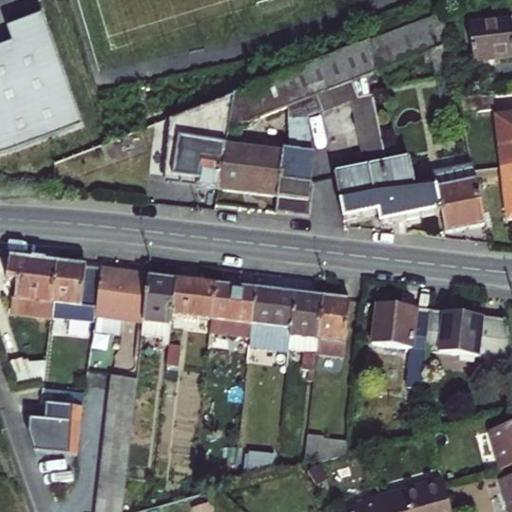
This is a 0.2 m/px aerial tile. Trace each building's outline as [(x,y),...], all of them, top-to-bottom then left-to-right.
[(358,101),(373,98),(380,96),(376,74),(429,53),(436,80),(454,77),(442,15),(340,54),(358,101)] [(0,153),(42,143),(89,124),(50,19),(15,32),(20,47),(0,54),(0,153)] [(511,21),(468,27),(472,62),(511,57),(511,21)] [(290,73),(234,95),(229,125),(239,127),(256,122),(287,110),(289,150),(283,151),(283,155),(278,197),(275,214),(309,219),(314,185),(310,184),(314,154),(311,152),(306,121),(347,106),(351,104),(358,101),(340,54),(290,73)] [(441,101),(458,97),(454,77),(436,80),(441,101)] [(218,188),(225,147),(229,125),(234,95),(160,123),(160,145),(149,145),(147,174),(180,177),(179,182),(218,188)] [(491,95),(463,98),(465,114),(493,111),(491,95)] [(358,101),(351,104),(364,171),(386,167),(373,98),(358,101)] [(511,116),(495,118),(501,170),(511,168),(511,116)] [(278,197),(283,155),(225,147),(218,188),(217,190),(278,197)] [(386,167),(364,171),(335,177),(344,223),(377,216),(379,227),(440,215),(442,214),(434,174),(413,178),(410,162),(386,167)] [(473,167),(434,174),(442,214),(440,215),(445,234),(485,226),(474,173),(473,167)] [(511,219),(511,168),(501,170),(507,220),(511,219)] [(16,300),(52,305),(57,266),(44,264),(44,261),(33,260),(33,263),(10,260),(9,267),(8,283),(17,284),(16,300)] [(94,320),(99,271),(57,266),(52,305),(50,320),(78,323),(79,317),(94,320)] [(94,321),(95,321),(102,271),(99,271),(94,320),(94,321)] [(143,323),(147,279),(120,276),(121,273),(112,272),(102,271),(95,321),(122,325),(122,321),(143,323)] [(172,317),(176,282),(147,279),(143,323),(141,336),(163,339),(162,346),(168,347),(172,317)] [(172,317),(211,322),(215,287),(204,286),(176,282),(172,317)] [(246,291),(215,287),(211,322),(210,335),(249,339),(250,334),(255,292),(255,289),(246,288),(246,291)] [(286,296),(255,292),(250,334),(249,339),(249,348),(289,353),(289,351),(291,339),(295,297),(295,295),(286,294),(286,296)] [(322,300),(295,297),(291,339),(289,351),(305,352),(303,371),(308,372),(307,382),(313,383),(317,342),(322,300)] [(350,303),(322,300),(317,342),(345,345),(350,303)] [(415,314),(415,311),(375,306),(371,345),(411,350),(410,357),(408,358),(406,370),(409,371),(406,389),(420,390),(424,352),(429,317),(415,314)] [(429,317),(424,352),(511,361),(511,357),(505,321),(443,314),(442,318),(429,317)] [(120,337),(122,325),(95,321),(93,334),(120,337)] [(168,347),(166,369),(178,370),(181,349),(168,347)] [(46,378),(40,358),(12,366),(18,386),(46,378)] [(121,511),(136,381),(110,378),(94,511),(121,511)] [(43,406),(84,410),(86,393),(44,390),(43,406)] [(32,419),(30,433),(37,452),(74,456),(77,423),(32,419)] [(511,426),(489,433),(499,471),(511,467),(511,426)] [(323,440),(306,438),(304,461),(317,463),(345,455),(347,446),(323,442),(323,440)] [(275,456),(249,453),(245,481),(272,473),(275,456)] [(511,511),(511,478),(500,482),(507,511),(511,511)] [(442,482),(379,498),(385,511),(450,511),(443,487),(442,482)] [(350,511),(385,511),(379,498),(350,511)]
